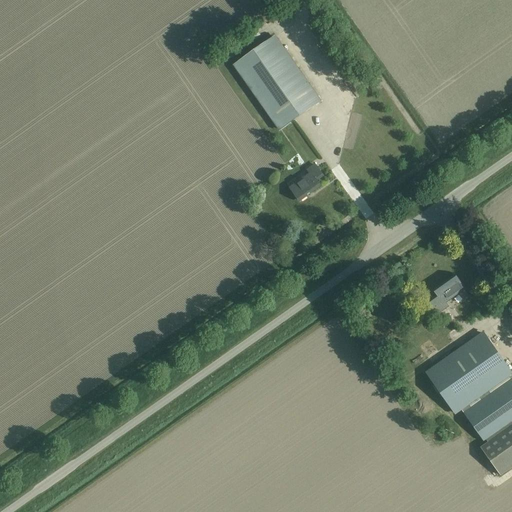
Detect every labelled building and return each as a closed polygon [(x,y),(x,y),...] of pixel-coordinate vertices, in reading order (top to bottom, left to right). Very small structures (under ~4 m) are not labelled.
[(275,37),(235,65),(280,129),(320,101),(275,37)] [(320,187),(316,181),(323,176),(314,165),(308,169),(310,173),(290,187),(300,201),(320,187)] [(246,214),(252,224),(263,217),(257,207),(246,214)] [(438,296),(437,296),(428,303),(436,315),(447,307),(444,303),(464,289),(455,276),(434,290),(438,296)] [(511,374),(506,365),(483,334),(428,373),(450,404),(457,414),(511,374)] [(511,380),(467,413),(480,431),(488,442),(481,447),(501,476),(511,467),(511,380)]
